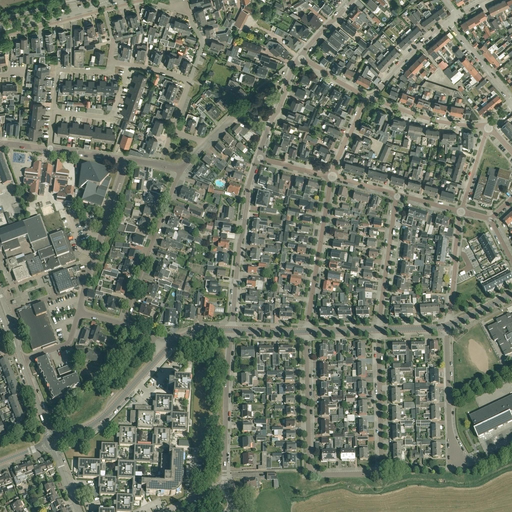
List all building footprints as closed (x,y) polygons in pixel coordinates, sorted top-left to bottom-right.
[(214,0),(216,8),(221,6),(222,9),(225,9),(222,0),(214,0)] [(306,2),(303,0),(302,0),(293,5),(295,9),(306,2)] [(373,9),(377,4),(372,0),(367,0),(365,3),(373,9)] [(504,0),(500,2),(503,9),(507,7),(508,11),(510,10),(511,9),(506,0),(504,0)] [(322,1),(318,5),(320,7),(328,14),(333,8),(328,4),(325,1),(324,3),(322,1)] [(503,9),(500,2),(494,5),(499,15),(500,15),(501,17),(499,19),(500,22),(503,20),(504,19),(502,14),(502,12),(502,10),(503,9)] [(378,6),(385,12),(387,9),(383,6),(380,3),(378,6)] [(352,10),(358,15),(361,18),(365,13),(356,5),(352,10)] [(494,13),(496,17),(497,18),(498,18),(500,22),(499,19),(501,17),(500,15),(499,15),(494,5),(488,8),(491,15),(494,13)] [(441,17),(447,13),(442,7),(437,11),(441,17)] [(148,20),(148,19),(151,10),(146,9),(142,8),(141,10),(142,13),(144,13),(143,18),(148,20)] [(151,9),(151,10),(148,19),(153,20),(156,11),(151,9)] [(197,17),(206,15),(204,9),(195,11),(197,17)] [(236,24),(241,27),(248,13),(242,10),(236,24)] [(361,18),(358,15),(352,10),(348,14),(354,20),(352,23),(358,28),(361,25),(365,21),(362,18),(361,18)] [(478,13),(482,20),(484,23),(482,24),(484,27),(487,25),(487,26),(488,25),(487,22),(485,18),(487,17),(483,10),(478,13)] [(412,14),(418,22),(421,19),(415,11),(412,14)] [(441,17),(437,11),(432,14),(436,20),(441,17)] [(161,25),(162,24),(165,14),(160,12),(156,24),(161,25)] [(425,15),(427,18),(431,24),(436,20),(432,14),(431,12),(428,14),(427,14),(425,15)] [(311,18),(304,13),(300,18),(306,23),(307,22),(312,27),(313,25),(316,28),(321,22),(316,17),(317,17),(314,14),(311,18)] [(371,14),(369,16),(372,18),(379,24),(381,21),(375,16),(371,13),(370,14),(371,14)] [(484,23),(482,20),(478,13),(472,17),(476,24),(479,22),(481,25),(480,25),(482,28),(483,28),(488,36),(492,34),(487,26),(487,25),(484,27),(482,24),(484,23)] [(168,23),(170,16),(165,14),(162,24),(166,25),(162,38),(165,39),(168,30),(170,24),(168,23)] [(410,14),(407,16),(413,23),(412,24),(414,26),(412,27),(414,29),(413,30),(417,35),(422,31),(417,26),(415,24),(418,22),(410,14)] [(198,24),(207,22),(206,15),(197,17),(198,24)] [(401,20),(397,16),(393,19),(398,24),(401,20)] [(466,20),(470,27),(472,30),(473,30),(475,29),(473,26),(476,24),(472,17),(466,20)] [(426,28),(431,24),(427,18),(422,22),(426,28)] [(120,29),(120,28),(118,19),(113,21),(115,30),(118,30),(118,31),(119,36),(115,37),(116,40),(120,39),(123,38),(122,35),(120,29)] [(178,30),(181,22),(175,20),(173,25),(170,24),(168,30),(174,32),(175,29),(178,30)] [(472,30),(470,27),(466,20),(461,24),(465,30),(468,29),(470,32),(471,32),(472,34),(475,32),(473,30),(472,30)] [(308,28),(304,25),(303,25),(296,21),(289,33),(298,37),(300,34),(304,37),(309,31),(307,29),(308,28)] [(352,35),(353,34),(354,34),(355,34),(356,33),(356,32),(355,31),(356,30),(355,30),(357,28),(348,21),(346,23),(344,21),(341,25),(352,35)] [(100,33),(106,31),(103,22),(97,23),(99,31),(97,31),(100,42),(102,42),(100,33)] [(182,31),(181,34),(186,36),(185,39),(194,42),(195,38),(188,35),(190,28),(186,27),(187,24),(181,22),(178,30),(182,31)] [(89,35),(95,34),(93,24),(92,25),(92,23),(87,24),(87,26),(86,26),(89,35)] [(206,28),(207,36),(215,34),(214,27),(218,27),(218,23),(209,24),(209,28),(206,28)] [(361,25),(358,28),(373,40),(379,34),(370,26),(366,31),(365,32),(361,29),(361,25)] [(331,33),(341,41),(344,38),(346,40),(349,35),(344,31),(342,33),(335,28),(331,32),(331,33)] [(83,39),(83,29),(75,29),(75,45),(78,45),(78,39),(83,39)] [(298,43),(300,41),(295,37),(293,39),(288,34),(289,33),(283,29),(280,34),(283,35),(289,40),(286,43),(292,48),(297,43),(298,43)] [(63,39),(66,39),(64,30),(58,32),(60,44),(64,44),(63,39)] [(413,30),(408,34),(413,40),(417,35),(413,30)] [(413,40),(408,34),(406,32),(403,34),(401,36),(403,39),(408,44),(413,40)] [(53,41),(51,33),(45,34),(46,42),(45,42),(47,50),(53,49),(52,41),(53,41)] [(339,44),(341,41),(331,33),(330,34),(329,33),(327,36),(328,37),(327,37),(327,38),(334,43),(332,45),(337,50),(341,46),(339,44)] [(442,37),(446,42),(450,47),(452,45),(448,40),(451,38),(446,33),(442,37)] [(38,37),(38,35),(32,36),(32,37),(32,45),(36,45),(37,47),(40,47),(40,43),(39,43),(38,37)] [(446,42),(442,37),(437,41),(441,46),(446,42)] [(20,38),(20,42),(20,47),(23,47),(23,51),(25,51),(25,54),(23,54),(23,62),(29,62),(29,43),(27,43),(27,38),(20,38)] [(159,44),(164,45),(167,46),(168,40),(165,39),(161,38),(159,44)] [(358,42),(364,47),(365,49),(369,45),(361,38),(358,42)] [(403,39),(398,43),(403,49),(408,44),(403,39)] [(262,47),(242,40),(240,46),(259,53),(262,47)] [(339,53),(334,49),(325,40),(320,46),(326,52),(327,51),(331,55),(328,59),(331,62),(339,53)] [(479,47),(483,52),(488,48),(486,46),(488,44),(488,43),(490,41),(489,40),(484,44),(484,43),(479,47)] [(223,48),(224,45),(212,41),(210,48),(219,51),(220,47),(223,48)] [(441,46),(437,41),(432,45),(436,50),(438,48),(440,51),(443,49),(441,46)] [(284,58),(289,53),(283,48),(284,47),(279,43),(277,45),(275,43),(270,49),(276,55),(279,53),(284,58)] [(370,44),(367,47),(371,52),(374,54),(377,50),(377,49),(371,43),(370,44)] [(234,45),(231,55),(236,57),(239,47),(234,45)] [(433,53),(436,50),(432,45),(427,50),(433,57),(435,59),(437,58),(433,53)] [(502,45),(497,49),(487,57),(491,62),(493,60),(496,58),(499,55),(497,53),(499,52),(505,47),(502,45)] [(355,46),(352,49),(355,51),(360,55),(362,53),(355,46)] [(488,48),(483,52),(487,57),(497,49),(495,48),(493,49),(491,46),(488,48)] [(151,61),(154,62),(154,63),(154,61),(157,52),(158,49),(158,48),(155,47),(154,50),(152,49),(149,59),(151,59),(151,61)] [(395,47),(390,52),(395,57),(400,52),(395,47)] [(352,56),(355,51),(352,49),(350,48),(349,48),(347,50),(346,51),(348,52),(347,53),(348,54),(348,53),(352,56)] [(459,58),(464,54),(459,48),(454,52),(459,58)] [(74,66),(83,66),(83,49),(74,49),(74,66)] [(158,49),(157,52),(154,61),(154,63),(157,64),(158,62),(159,63),(162,53),(160,53),(160,50),(158,49)] [(61,50),(58,50),(58,56),(60,56),(60,63),(68,63),(68,53),(61,53),(61,50)] [(391,62),(395,57),(390,52),(388,50),(384,55),(386,57),(391,62)] [(102,63),(104,53),(95,51),(95,55),(95,56),(94,62),(102,63)] [(168,66),(168,65),(171,56),(171,55),(172,55),(172,53),(170,52),(170,53),(169,56),(166,55),(163,64),(168,66)] [(180,62),(180,61),(182,55),(177,53),(177,54),(172,53),(172,55),(171,55),(171,56),(168,65),(173,66),(174,63),(179,65),(180,62)] [(182,55),(180,61),(180,62),(182,63),(180,69),(187,71),(190,62),(190,60),(187,59),(188,58),(185,57),(186,54),(182,53),(182,55)] [(423,53),(418,58),(424,63),(428,59),(423,53)] [(275,69),(277,63),(270,60),(269,60),(270,57),(262,54),(260,59),(264,61),(263,65),(275,69)] [(57,64),(57,56),(54,56),(46,56),(46,63),(53,63),(53,64),(57,64)] [(243,66),(245,61),(233,56),(231,61),(243,66)] [(463,67),(465,65),(470,61),(466,56),(461,60),(463,62),(461,64),(461,65),(462,67),(463,67)] [(37,64),(37,70),(49,71),(50,65),(45,65),(44,57),(40,57),(39,64),(37,64)] [(347,69),(344,74),(351,77),(355,71),(351,69),(355,63),(357,60),(355,59),(351,57),(349,60),(345,68),(347,69)] [(386,57),(381,61),(387,66),(391,62),(386,57)] [(418,58),(414,62),(419,68),(424,63),(418,58)] [(495,67),(500,63),(496,58),(493,60),(491,62),(495,67)] [(385,68),(387,66),(381,61),(379,59),(377,62),(379,64),(377,66),(382,71),(383,70),(384,71),(386,69),(385,68)] [(338,74),(345,63),(342,61),(340,65),(335,62),(331,70),(338,74)] [(464,75),(467,72),(474,66),(470,61),(465,65),(463,67),(463,68),(465,70),(463,72),(463,73),(460,75),(458,73),(451,78),(452,81),(456,77),(457,78),(458,79),(457,79),(458,80),(464,75)] [(414,62),(409,67),(415,72),(419,68),(414,62)] [(265,77),(268,69),(259,66),(256,74),(265,77)] [(474,66),(467,72),(464,75),(466,77),(469,75),(471,77),(478,71),(474,66)] [(356,80),(362,83),(366,75),(369,69),(367,67),(363,76),(359,74),(356,80)] [(415,72),(409,67),(405,71),(410,77),(415,72)] [(454,74),(448,67),(443,71),(450,78),(454,74)] [(377,69),(373,73),(377,77),(381,73),(377,69)] [(482,76),(478,71),(471,77),(472,79),(470,81),(472,84),(482,76)] [(145,82),(147,76),(138,73),(138,76),(134,75),(133,78),(145,82)] [(253,86),(256,77),(245,73),(242,82),(253,86)] [(317,82),(318,78),(309,74),(308,75),(304,73),(301,80),(304,81),(304,83),(308,85),(310,79),(317,82)] [(400,77),(405,82),(408,79),(402,74),(400,77)] [(370,77),(366,75),(362,83),(368,87),(372,78),(370,77)] [(136,82),(135,84),(143,87),(145,82),(133,78),(132,81),(136,82)] [(165,79),(164,81),(162,85),(168,87),(167,89),(175,92),(177,86),(172,84),(173,81),(165,79)] [(231,79),(230,85),(233,86),(233,88),(236,91),(242,97),(247,93),(241,87),(242,86),(239,83),(237,82),(231,79)] [(458,87),(463,83),(460,79),(455,84),(458,87)] [(63,93),(68,93),(68,81),(65,81),(65,84),(63,84),(63,83),(59,83),(59,94),(62,95),(63,94),(63,93)] [(118,81),(111,81),(111,85),(108,85),(108,93),(113,94),(114,91),(117,91),(117,87),(118,88),(118,81)] [(406,101),(409,94),(412,86),(413,83),(410,81),(409,85),(410,85),(406,93),(403,92),(400,99),(406,101)] [(322,90),(325,92),(329,85),(324,82),(321,86),(319,85),(316,91),(320,94),(322,90)] [(315,83),(310,90),(314,92),(319,85),(315,83)] [(412,86),(409,94),(406,101),(412,104),(415,97),(412,95),(414,91),(413,91),(415,87),(416,88),(418,85),(413,83),(412,86)] [(130,86),(129,89),(141,93),(143,87),(135,84),(134,87),(130,86)] [(9,95),(9,85),(2,85),(2,95),(7,95),(7,98),(10,98),(10,95),(9,95)] [(398,91),(399,88),(397,87),(397,88),(392,86),(389,95),(396,97),(398,92),(398,91)] [(303,97),(305,94),(307,94),(308,92),(310,93),(309,95),(312,97),(314,92),(310,90),(303,87),(302,89),(298,87),(296,93),(303,97)] [(334,88),(330,97),(334,99),(335,96),(338,97),(341,92),(340,91),(340,90),(339,90),(338,90),(334,88)] [(132,93),(131,95),(139,98),(141,93),(129,89),(128,91),(132,93)] [(159,97),(163,98),(164,98),(166,99),(167,96),(174,99),(176,93),(175,92),(167,89),(166,92),(163,91),(162,94),(160,94),(159,97)] [(209,89),(204,94),(208,98),(211,94),(212,94),(214,95),(219,96),(220,93),(209,89)] [(491,96),(493,98),(497,103),(502,99),(494,89),(491,91),(493,94),(491,96)] [(422,99),(419,97),(416,104),(422,107),(425,100),(427,95),(428,91),(425,90),(422,99)] [(427,95),(425,100),(422,107),(428,109),(431,102),(427,100),(429,96),(430,92),(428,91),(427,95)] [(45,97),(45,94),(33,92),(32,98),(34,98),(34,101),(41,101),(41,96),(45,97)] [(340,109),(341,106),(343,103),(347,105),(351,97),(345,94),(343,98),(341,97),(335,108),(336,108),(340,109)] [(441,103),(442,99),(443,95),(441,94),(440,98),(439,98),(439,100),(438,103),(435,102),(433,109),(439,111),(441,105),(441,103)] [(139,98),(131,95),(130,98),(127,96),(126,99),(138,103),(139,98)] [(326,96),(321,103),(320,105),(323,106),(329,97),(326,95),(326,96)] [(169,100),(166,99),(164,98),(163,98),(159,97),(158,100),(162,102),(160,107),(164,109),(171,111),(173,105),(168,103),(169,100)] [(220,99),(216,103),(223,110),(229,104),(222,98),(222,97),(220,99)] [(457,109),(459,98),(457,97),(456,101),(455,106),(451,105),(450,113),(456,114),(457,109)] [(462,98),(459,98),(457,109),(456,114),(462,115),(464,108),(461,107),(462,102),(461,102),(462,98)] [(492,107),(497,103),(493,98),(490,100),(488,98),(488,99),(486,100),(488,102),(492,107)] [(128,103),(128,106),(136,109),(138,103),(126,99),(125,102),(128,103)] [(303,104),(300,102),(293,100),(290,107),(296,110),(297,109),(300,111),(303,104)] [(483,106),(487,111),(492,107),(488,102),(483,106)] [(445,113),(447,105),(441,103),(441,105),(439,111),(445,113)] [(474,106),(476,108),(478,110),(482,115),(487,111),(483,106),(480,109),(476,104),(474,106)] [(207,111),(214,118),(215,118),(217,118),(218,117),(218,115),(220,113),(213,106),(212,107),(210,105),(207,109),(209,110),(207,111)] [(123,107),(122,110),(134,114),(136,109),(128,106),(127,109),(123,107)] [(169,117),(171,111),(164,109),(163,112),(157,110),(155,116),(159,117),(163,118),(164,115),(169,117)] [(125,117),(131,119),(132,120),(134,114),(122,110),(121,113),(125,114),(124,117),(125,117)] [(336,123),(342,126),(342,125),(343,125),(344,125),(344,123),(344,122),(345,121),(344,121),(345,118),(339,116),(340,114),(330,110),(328,115),(337,119),(336,123)] [(386,117),(387,114),(386,114),(386,113),(378,110),(373,123),(376,124),(377,122),(379,122),(377,128),(380,130),(385,116),(386,117)] [(293,120),(294,119),(298,121),(300,117),(303,118),(304,115),(296,112),(295,113),(289,111),(286,117),(293,120)] [(193,130),(196,121),(192,120),(194,115),(188,113),(185,120),(189,121),(187,127),(193,130)] [(155,122),(153,125),(161,128),(163,122),(158,120),(159,117),(155,116),(154,115),(151,121),(155,122)] [(204,133),(206,125),(201,124),(203,118),(200,117),(198,122),(200,123),(198,131),(204,133)] [(398,126),(399,119),(393,118),(391,128),(394,128),(392,136),(395,137),(396,133),(397,129),(398,126)] [(401,126),(404,127),(406,121),(399,119),(398,126),(397,129),(396,133),(399,134),(400,130),(401,126)] [(128,122),(123,120),(121,128),(126,130),(127,124),(130,125),(131,123),(128,122)] [(338,136),(340,130),(332,127),(333,124),(325,121),(324,124),(327,125),(326,127),(324,132),(329,134),(329,133),(338,136)] [(505,132),(511,126),(511,123),(511,124),(511,123),(511,124),(508,121),(501,128),(505,132)] [(295,130),(296,127),(291,125),(284,122),(282,129),(290,132),(291,128),(295,130)] [(372,136),(373,133),(370,131),(371,128),(362,124),(359,131),(372,136)] [(410,138),(413,139),(416,125),(409,124),(408,130),(408,133),(411,134),(410,138)] [(159,134),(161,128),(153,125),(153,128),(149,127),(147,133),(153,135),(154,132),(159,134)] [(251,131),(255,133),(257,130),(246,125),(244,128),(244,129),(243,129),(242,131),(237,126),(232,132),(236,136),(240,133),(244,137),(243,138),(247,142),(254,134),(249,132),(250,131),(251,131)] [(307,128),(299,125),(297,130),(303,132),(302,133),(300,137),(305,138),(307,133),(308,133),(310,129),(307,128)] [(420,136),(422,126),(416,125),(413,139),(416,139),(417,135),(420,136)] [(434,136),(438,137),(439,130),(433,129),(432,136),(431,139),(431,143),(434,144),(434,136)] [(128,148),(133,133),(125,130),(119,145),(128,148)] [(473,146),(473,133),(463,132),(463,146),(473,146)] [(153,135),(147,133),(146,133),(145,136),(146,136),(145,139),(148,140),(147,143),(155,146),(155,145),(157,146),(158,142),(156,142),(157,140),(152,138),(153,135)] [(442,139),(441,143),(446,143),(445,150),(449,150),(449,147),(449,143),(449,139),(450,133),(443,133),(443,139),(442,139)] [(317,143),(318,139),(308,134),(306,138),(317,143)] [(234,146),(236,144),(227,136),(223,141),(229,146),(231,144),(234,146)] [(324,140),(323,143),(328,145),(333,147),(336,140),(331,138),(330,138),(326,136),(324,140)] [(288,144),(289,140),(290,139),(284,137),(281,145),(276,143),(273,150),(279,152),(280,148),(286,151),(288,144)] [(361,143),(362,139),(357,137),(354,143),(363,147),(364,144),(361,143)] [(155,147),(155,146),(147,143),(144,142),(142,148),(140,147),(139,151),(149,154),(150,151),(153,152),(154,150),(155,151),(156,147),(155,147)] [(307,159),(309,153),(309,150),(305,149),(306,143),(302,142),(299,151),(301,151),(300,157),(307,159)] [(242,152),(245,149),(239,143),(235,147),(242,152)] [(352,149),(357,151),(359,148),(361,150),(363,147),(354,143),(352,149)] [(227,148),(225,149),(219,144),(215,148),(221,154),(222,152),(226,156),(227,155),(228,157),(229,156),(232,153),(227,148)] [(292,147),(291,147),(289,155),(295,156),(298,146),(292,145),(292,147)] [(326,162),(330,152),(328,151),(329,149),(321,145),(318,151),(324,153),(321,160),(326,162)] [(348,169),(351,170),(352,164),(353,161),(354,157),(355,154),(350,153),(349,156),(351,157),(350,160),(349,163),(346,162),(344,168),(344,170),(348,171),(348,169)] [(11,181),(3,161),(1,154),(0,154),(0,182),(2,182),(3,184),(11,181)] [(214,165),(214,164),(215,165),(217,163),(215,161),(211,158),(210,159),(207,156),(203,161),(210,167),(212,164),(212,165),(214,165)] [(45,190),(45,185),(52,186),(51,193),(56,194),(57,193),(58,195),(57,195),(56,201),(65,202),(71,203),(72,196),(74,188),(68,187),(67,188),(66,187),(67,186),(68,180),(67,180),(67,178),(68,179),(69,173),(67,170),(64,170),(64,169),(63,168),(62,168),(63,165),(61,162),(55,161),(55,167),(42,165),(42,163),(37,162),(34,164),(34,168),(33,167),(31,168),(31,169),(28,169),(25,170),(25,176),(26,176),(26,178),(24,178),(24,183),(26,186),(29,186),(29,187),(30,189),(31,189),(30,192),(32,194),(38,195),(38,189),(40,189),(39,195),(44,196),(45,190)] [(244,172),(246,166),(238,163),(237,164),(235,164),(234,168),(244,172)] [(205,169),(200,165),(193,173),(196,175),(192,179),(209,186),(217,176),(213,173),(207,179),(202,177),(201,179),(198,177),(203,171),(206,173),(208,170),(206,168),(205,169)] [(89,166),(88,166),(81,168),(79,187),(80,189),(86,191),(82,202),(101,209),(111,178),(107,177),(109,174),(106,168),(89,166)] [(422,167),(419,166),(418,169),(416,174),(414,184),(413,187),(419,189),(421,183),(421,182),(421,179),(418,178),(419,175),(420,175),(422,167)] [(240,181),(242,175),(235,173),(235,174),(232,173),(233,170),(227,167),(225,171),(231,173),(229,178),(240,181)] [(409,176),(407,185),(413,187),(414,184),(416,174),(418,169),(414,167),(412,177),(409,176)] [(509,179),(511,174),(500,171),(500,172),(492,170),(489,169),(488,175),(490,176),(489,179),(480,177),(473,201),(477,202),(477,200),(480,201),(479,202),(491,206),(493,200),(497,201),(499,193),(500,194),(502,188),(508,190),(510,182),(510,180),(509,179)] [(143,189),(144,181),(145,176),(142,175),(143,172),(136,171),(135,180),(139,180),(138,191),(143,192),(143,189)] [(396,183),(403,184),(404,178),(406,179),(408,174),(408,172),(406,171),(404,178),(398,176),(396,183)] [(277,193),(278,188),(276,188),(276,187),(267,185),(269,178),(260,175),(258,184),(266,186),(268,187),(267,189),(274,191),(274,192),(275,192),(277,193)] [(279,180),(278,189),(282,189),(282,184),(284,185),(285,181),(289,183),(290,177),(282,175),(281,180),(279,180)] [(302,186),(303,180),(296,178),(294,189),(298,190),(299,185),(302,186)] [(426,184),(425,184),(424,190),(430,192),(432,186),(432,183),(434,179),(431,178),(430,182),(429,181),(428,181),(427,182),(426,182),(426,183),(426,184)] [(309,196),(311,188),(315,189),(316,186),(317,183),(309,181),(308,187),(306,186),(304,194),(309,196)] [(455,189),(452,188),(452,185),(456,186),(457,183),(451,181),(450,183),(447,193),(446,197),(449,198),(449,199),(453,200),(454,196),(453,196),(455,189)] [(238,195),(241,186),(230,182),(227,192),(238,195)] [(440,196),(446,197),(447,193),(450,183),(448,182),(446,186),(445,190),(442,190),(440,196)] [(159,194),(162,186),(153,183),(150,191),(159,194)] [(196,191),(195,191),(183,186),(179,197),(193,203),(196,198),(198,199),(199,195),(195,193),(196,191)] [(224,191),(213,189),(214,187),(209,186),(208,193),(223,195),(224,191)] [(345,203),(347,195),(346,194),(347,191),(341,189),(338,196),(342,197),(341,201),(345,203)] [(256,199),(269,202),(270,198),(273,199),(274,196),(278,197),(279,194),(271,191),(270,195),(259,192),(258,192),(258,193),(257,197),(256,199)] [(354,199),(361,201),(363,195),(356,193),(354,199)] [(155,206),(158,197),(149,194),(146,203),(155,206)] [(370,197),(363,195),(361,201),(368,203),(370,197)] [(378,208),(380,200),(374,198),(372,206),(370,205),(367,215),(376,218),(376,215),(371,213),(372,209),(375,210),(376,207),(378,208)] [(270,209),(271,206),(268,206),(269,202),(256,199),(256,201),(255,206),(267,209),(266,213),(275,214),(276,211),(270,209)] [(307,204),(307,202),(300,201),(299,207),(306,208),(306,211),(312,212),(313,205),(307,204)] [(215,208),(206,204),(204,210),(213,214),(215,208)] [(152,217),(154,209),(146,206),(143,214),(152,217)] [(188,215),(189,212),(184,209),(183,211),(176,208),(174,214),(181,217),(182,213),(188,215)] [(201,218),(203,211),(194,208),(192,214),(201,218)] [(223,219),(231,220),(233,209),(225,208),(224,214),(222,214),(221,217),(223,218),(223,219),(217,218),(216,222),(223,223),(223,219)] [(414,219),(416,210),(410,208),(408,217),(406,226),(411,227),(412,225),(413,222),(414,219)] [(336,210),(335,216),(343,217),(343,214),(352,215),(352,212),(348,210),(343,209),(342,209),(341,209),(340,210),(336,210)] [(414,219),(420,220),(422,211),(416,210),(414,219)] [(420,227),(421,224),(422,224),(422,221),(427,222),(425,232),(428,233),(430,226),(433,217),(429,216),(427,215),(428,213),(422,211),(420,220),(417,230),(419,230),(420,227)] [(311,219),(310,219),(311,217),(303,215),(304,213),(302,213),(297,212),(296,216),(296,217),(303,218),(302,222),(310,223),(310,222),(311,222),(311,220),(311,219)] [(34,253),(37,252),(53,247),(49,237),(48,235),(46,236),(39,216),(0,230),(0,247),(2,247),(4,251),(10,249),(10,251),(20,247),(17,239),(27,235),(30,244),(31,244),(34,253)] [(444,217),(438,216),(434,228),(438,229),(439,226),(441,226),(444,217)] [(142,218),(138,217),(132,217),(131,218),(133,219),(138,221),(141,221),(139,227),(147,229),(150,221),(142,218)] [(176,228),(179,220),(171,217),(168,225),(176,228)] [(382,221),(378,220),(379,219),(369,217),(369,220),(371,221),(371,222),(374,223),(374,226),(381,227),(382,221)] [(449,219),(444,217),(441,226),(447,228),(448,228),(449,226),(448,225),(449,219)] [(511,222),(511,221),(508,217),(503,222),(507,226),(511,222)] [(266,228),(267,220),(256,219),(256,221),(253,221),(252,226),(262,227),(266,228)] [(196,226),(182,220),(181,224),(195,229),(196,226)] [(285,232),(286,232),(288,232),(289,225),(293,226),(293,222),(286,221),(285,232)] [(349,225),(349,223),(337,221),(336,227),(340,228),(340,229),(343,230),(344,224),(349,225)] [(218,228),(222,229),(221,232),(230,233),(231,226),(226,225),(226,223),(219,222),(218,228)] [(119,226),(117,232),(134,234),(137,228),(127,224),(126,228),(119,226)] [(165,235),(173,238),(172,239),(176,240),(178,236),(178,235),(177,235),(178,233),(175,232),(167,229),(165,235)] [(180,236),(193,241),(195,237),(181,231),(180,236)] [(60,266),(76,260),(67,238),(63,239),(61,233),(49,237),(53,247),(57,258),(58,260),(60,266)] [(305,237),(305,235),(292,233),(291,239),(299,240),(298,242),(306,244),(307,237),(305,237)] [(142,246),(144,237),(135,234),(132,243),(142,246)] [(482,245),(491,240),(488,235),(479,240),(482,245)] [(364,237),(363,242),(368,243),(367,247),(376,248),(376,241),(372,241),(372,239),(364,237)] [(437,245),(438,245),(447,247),(448,247),(448,243),(448,240),(445,240),(445,238),(436,237),(435,242),(437,242),(437,245)] [(180,249),(182,244),(179,243),(176,242),(172,240),(171,243),(163,240),(161,246),(168,249),(170,246),(175,249),(176,248),(180,249)] [(334,242),(333,248),(341,249),(342,246),(345,247),(345,245),(355,247),(355,244),(355,243),(352,242),(350,242),(345,241),(338,240),(338,242),(334,242)] [(491,240),(482,245),(484,250),(493,245),(491,240)] [(228,249),(229,242),(221,241),(220,244),(218,243),(218,247),(223,248),(223,250),(227,250),(228,249)] [(306,248),(302,247),(302,245),(288,243),(288,248),(297,249),(297,253),(305,254),(306,248)] [(484,250),(486,254),(495,250),(493,245),(484,250)] [(42,265),(44,272),(60,266),(58,260),(55,260),(55,258),(57,258),(53,247),(37,252),(40,260),(41,263),(44,262),(44,264),(42,265)] [(355,247),(354,250),(363,252),(362,253),(370,254),(369,258),(377,259),(378,252),(368,251),(368,249),(361,248),(359,247),(355,247)] [(131,249),(129,249),(123,248),(122,252),(130,255),(129,258),(136,260),(138,254),(130,252),(131,249)] [(174,259),(175,254),(168,251),(167,253),(159,250),(157,256),(165,259),(166,255),(169,256),(169,257),(174,259)] [(269,263),(269,257),(261,256),(261,257),(259,256),(260,251),(253,250),(252,252),(250,252),(250,257),(252,257),(252,260),(261,260),(261,262),(269,263)] [(498,254),(495,250),(486,254),(489,259),(498,254)] [(344,256),(343,256),(343,253),(341,253),(332,252),(331,258),(340,259),(344,260),(343,259),(344,256)] [(29,269),(32,276),(44,272),(42,265),(41,263),(40,260),(34,262),(33,259),(34,259),(33,254),(24,257),(25,262),(29,260),(31,266),(29,269)] [(291,254),(290,258),(296,259),(295,263),(303,264),(304,258),(299,257),(299,255),(291,254)] [(498,254),(489,259),(491,264),(500,259),(498,254)] [(219,264),(226,265),(226,264),(227,265),(227,261),(226,261),(227,256),(215,255),(215,258),(216,259),(216,263),(219,264)] [(425,264),(431,265),(431,262),(432,262),(434,261),(434,260),(436,260),(436,263),(445,265),(446,261),(445,261),(446,258),(437,257),(426,256),(425,264)] [(9,272),(12,271),(19,268),(17,264),(16,260),(15,257),(5,260),(9,272)] [(24,262),(25,262),(24,257),(16,260),(17,264),(19,268),(12,271),(16,282),(29,277),(24,262)] [(373,268),(374,262),(367,261),(361,260),(361,264),(362,264),(361,269),(365,270),(370,270),(370,268),(373,268)] [(122,265),(121,267),(132,270),(134,264),(126,262),(125,265),(122,265)] [(342,265),(342,264),(338,264),(338,263),(331,262),(330,269),(337,270),(337,267),(342,268),(341,269),(351,271),(351,268),(352,264),(344,263),(343,265),(342,265)] [(157,271),(169,276),(170,272),(165,270),(166,267),(159,264),(157,271)] [(302,268),(295,267),(295,265),(286,264),(285,270),(294,271),(293,274),(301,275),(302,268)] [(54,286),(56,285),(75,278),(73,274),(80,272),(78,267),(67,271),(67,270),(53,276),(50,276),(54,286)] [(131,276),(132,270),(121,267),(121,270),(123,270),(122,274),(131,276)] [(207,267),(206,271),(213,271),(217,272),(217,276),(224,277),(225,270),(221,270),(222,268),(207,267)] [(496,277),(483,284),(481,281),(479,281),(486,294),(511,280),(511,277),(506,267),(505,268),(507,271),(496,277)] [(372,273),(365,271),(365,270),(358,269),(351,268),(351,271),(351,272),(360,274),(364,274),(364,278),(371,279),(372,279),(373,276),(372,276),(372,273)] [(161,281),(162,277),(168,279),(169,276),(157,271),(154,278),(161,281)] [(341,275),(337,274),(329,273),(328,279),(328,281),(332,282),(332,280),(340,281),(341,275)] [(75,278),(56,285),(54,286),(57,295),(73,289),(73,290),(78,291),(80,285),(77,277),(75,278)] [(247,280),(246,287),(256,288),(260,288),(262,288),(262,282),(263,278),(256,277),(256,281),(255,281),(250,280),(247,280)] [(373,290),(374,283),(370,283),(370,281),(360,279),(359,284),(366,285),(365,288),(373,290)] [(118,286),(125,288),(127,282),(119,280),(118,283),(114,282),(113,285),(118,286)] [(163,285),(165,286),(171,288),(177,290),(178,286),(172,284),(165,281),(163,285)] [(214,282),(213,282),(206,281),(205,289),(209,289),(209,293),(219,295),(220,287),(217,287),(218,282),(214,282)] [(324,290),(323,293),(327,293),(332,293),(332,292),(333,292),(333,288),(330,287),(330,283),(324,282),(323,290),(324,290)] [(171,288),(165,286),(163,285),(159,283),(158,286),(164,289),(168,291),(168,290),(170,291),(171,288)] [(147,291),(156,294),(158,288),(150,284),(147,291)] [(298,296),(299,289),(293,288),(294,287),(285,285),(284,290),(287,291),(289,291),(289,292),(293,292),(292,296),(298,296)] [(123,295),(125,288),(118,286),(116,293),(123,295)] [(95,292),(88,290),(87,297),(94,299),(95,295),(95,292)] [(145,297),(154,300),(155,298),(158,299),(159,295),(156,294),(147,291),(145,297)] [(246,295),(245,302),(258,303),(258,300),(254,300),(254,296),(257,297),(257,292),(248,292),(248,295),(246,295)] [(119,300),(109,297),(107,304),(109,305),(108,309),(114,310),(115,307),(117,307),(119,300)] [(212,317),(213,307),(207,306),(208,300),(202,299),(201,308),(205,308),(204,317),(212,317)] [(336,312),(336,305),(333,305),(333,309),(330,309),(330,305),(329,305),(329,301),(326,301),(326,305),(327,309),(327,317),(329,317),(329,318),(333,318),(333,313),(333,312),(336,312)] [(343,316),(345,316),(345,309),(345,306),(345,305),(344,301),(342,301),(342,305),(341,305),(336,305),(336,312),(338,312),(338,313),(339,313),(339,318),(343,318),(343,316)] [(279,311),(279,319),(285,319),(286,308),(286,303),(283,303),(283,305),(280,305),(280,303),(275,303),(274,309),(279,309),(279,311)] [(18,312),(29,341),(33,351),(42,347),(43,349),(56,344),(56,342),(42,304),(18,312)] [(149,316),(152,308),(142,304),(139,313),(149,316)] [(245,306),(244,315),(253,316),(254,310),(258,310),(258,306),(254,306),(251,305),(251,307),(245,306)] [(193,320),(194,308),(186,308),(185,320),(193,320)] [(163,313),(160,322),(165,322),(165,324),(174,325),(175,314),(170,313),(171,310),(166,309),(165,313),(163,313)] [(511,315),(511,316),(510,314),(496,321),(497,323),(488,328),(495,342),(497,340),(505,356),(511,352),(511,351),(511,349),(511,348),(511,346),(511,345),(511,344),(511,315)] [(106,340),(107,338),(106,338),(106,337),(99,334),(100,329),(94,327),(91,338),(88,337),(89,333),(83,331),(79,345),(85,345),(87,339),(95,343),(96,340),(104,343),(105,340),(106,340)] [(358,352),(365,352),(365,345),(362,345),(362,342),(354,342),(354,348),(358,348),(358,352)] [(428,355),(428,360),(432,360),(432,356),(434,356),(434,351),(438,351),(438,343),(431,343),(431,347),(428,347),(428,355)] [(241,357),(253,357),(253,348),(241,348),(241,357)] [(88,349),(88,350),(85,358),(96,362),(100,353),(88,349)] [(67,391),(80,386),(76,375),(57,382),(52,369),(51,370),(46,357),(36,361),(41,374),(42,374),(47,387),(48,387),(53,399),(60,396),(61,397),(64,396),(63,394),(67,393),(67,391)] [(0,365),(0,368),(9,365),(7,359),(0,361),(0,363),(0,365)] [(260,367),(260,360),(256,360),(257,372),(266,372),(266,370),(264,370),(264,367),(260,367)] [(11,371),(9,365),(0,368),(0,370),(1,372),(3,371),(4,374),(11,371)] [(60,376),(71,372),(69,366),(57,370),(60,376)] [(13,377),(11,371),(4,374),(5,377),(3,378),(4,381),(13,377)] [(294,377),(292,377),(292,374),(288,374),(288,371),(285,371),(280,371),(272,372),(273,376),(278,376),(278,378),(285,378),(285,381),(292,381),(294,381),(294,377)] [(266,372),(251,372),(245,372),(245,375),(242,375),(242,385),(248,385),(248,386),(252,386),(252,378),(257,378),(257,375),(266,375),(266,372)] [(7,383),(9,386),(16,383),(13,377),(4,381),(5,384),(7,383)] [(170,431),(172,431),(177,431),(176,433),(182,433),(183,432),(188,432),(188,425),(190,425),(190,421),(188,421),(188,414),(172,414),(173,398),(189,398),(189,391),(190,391),(190,388),(189,388),(190,381),(174,380),(173,384),(168,384),(168,390),(170,390),(170,392),(171,392),(171,397),(156,396),(155,403),(153,403),(152,407),(152,413),(153,413),(153,414),(153,423),(154,423),(154,414),(170,414),(169,419),(166,418),(166,424),(169,424),(169,431),(170,431)] [(18,389),(16,383),(9,386),(10,389),(7,390),(9,393),(18,389)] [(288,386),(288,387),(285,387),(285,386),(279,386),(279,395),(285,395),(285,393),(293,393),(293,392),(294,392),(294,388),(293,388),(293,386),(291,386),(288,386)] [(12,395),(13,398),(16,397),(20,395),(18,389),(9,393),(10,396),(12,395)] [(252,392),(242,392),(242,400),(246,400),(246,402),(249,402),(249,400),(252,400),(252,392),(254,392),(254,393),(266,393),(266,389),(252,389),(252,392)] [(293,404),(294,404),(294,401),(293,401),(293,398),(282,398),(282,396),(271,396),(270,396),(270,402),(282,401),(282,400),(284,400),(284,401),(286,401),(286,404),(293,404)] [(476,426),(477,428),(474,430),(477,437),(511,421),(511,417),(510,413),(511,412),(511,396),(506,399),(504,400),(481,411),(470,416),(474,426),(475,425),(476,426)] [(18,403),(16,397),(13,398),(8,399),(9,403),(7,403),(8,406),(18,403)] [(20,409),(18,403),(8,406),(9,409),(12,408),(13,411),(20,409)] [(141,492),(139,492),(140,486),(141,486),(141,482),(141,478),(135,478),(135,463),(151,464),(151,463),(157,463),(157,457),(157,452),(154,452),(154,447),(169,448),(169,447),(171,447),(171,441),(172,441),(173,437),(171,437),(172,431),(170,431),(169,431),(154,430),(154,436),(152,436),(152,447),(136,446),(137,430),(152,430),(153,423),(153,414),(153,413),(152,413),(152,407),(135,406),(135,412),(130,412),(130,423),(135,423),(135,429),(119,428),(119,439),(119,446),(134,446),(133,463),(118,462),(117,469),(117,479),(132,480),(132,496),(116,496),(116,506),(115,511),(131,511),(132,506),(133,506),(134,499),(141,499),(141,494),(143,494),(143,492),(141,492)] [(243,418),(251,418),(251,406),(242,407),(243,418)] [(22,415),(20,409),(13,411),(14,414),(12,415),(13,418),(22,415)] [(21,427),(20,423),(25,421),(22,415),(13,418),(14,421),(16,420),(17,423),(13,425),(14,429),(21,427)] [(250,443),(253,443),(253,439),(243,439),(243,449),(250,449),(250,443)] [(99,461),(98,479),(98,485),(98,489),(99,489),(99,495),(115,496),(116,479),(111,478),(111,477),(105,477),(105,478),(100,478),(100,473),(105,473),(105,467),(101,467),(101,462),(106,462),(106,463),(111,464),(112,462),(117,462),(117,445),(101,444),(101,452),(100,452),(99,461)] [(294,444),(285,445),(285,453),(290,453),(290,451),(294,451),(296,451),(296,448),(294,448),(294,444)] [(360,460),(368,460),(367,446),(360,446),(360,460)] [(141,486),(140,486),(139,492),(141,492),(143,492),(170,493),(171,493),(172,493),(174,493),(175,493),(176,492),(177,491),(178,491),(179,490),(179,489),(180,488),(180,487),(180,486),(181,486),(181,485),(181,484),(181,482),(182,454),(182,453),(174,453),(175,447),(171,447),(169,447),(169,448),(169,450),(169,455),(161,454),(160,476),(154,476),(153,478),(142,477),(141,478),(141,482),(141,486)] [(322,457),(321,457),(321,462),(327,462),(327,461),(329,461),(329,455),(329,449),(326,449),(326,451),(322,451),(322,457)] [(258,466),(258,470),(266,470),(266,453),(262,452),(262,466),(258,466)] [(401,455),(402,455),(402,452),(394,452),(394,463),(402,463),(401,455)] [(252,458),(253,458),(253,455),(243,455),(244,466),(252,466),(252,458)] [(287,467),(287,464),(295,464),(294,457),(290,457),(290,456),(284,456),(282,457),(283,467),(287,467)] [(98,479),(99,461),(78,460),(78,470),(83,470),(83,478),(98,479)] [(26,476),(34,473),(35,473),(33,467),(30,461),(25,464),(25,465),(22,467),(26,476)] [(51,475),(55,474),(50,461),(44,463),(44,465),(42,466),(44,473),(49,471),(51,475)] [(45,474),(44,473),(42,466),(39,467),(38,465),(33,467),(35,473),(34,473),(36,478),(45,474)] [(26,476),(22,467),(19,468),(19,466),(13,468),(14,471),(11,472),(16,486),(20,485),(21,483),(21,481),(27,479),(26,476)] [(3,474),(4,476),(2,476),(3,478),(0,478),(0,480),(2,487),(3,489),(6,488),(12,486),(7,472),(4,473),(3,474)] [(254,479),(244,481),(246,489),(256,487),(259,487),(259,482),(258,482),(257,478),(254,479)] [(48,496),(55,493),(54,490),(55,489),(53,483),(44,487),(47,495),(48,496)] [(53,503),(60,501),(58,495),(56,496),(55,493),(48,496),(47,495),(46,496),(47,499),(49,499),(51,504),(54,503),(53,503)] [(57,511),(64,509),(63,506),(64,506),(62,500),(60,501),(53,503),(54,503),(57,511)] [(16,511),(20,511),(24,510),(20,502),(11,506),(14,511),(16,511)]
